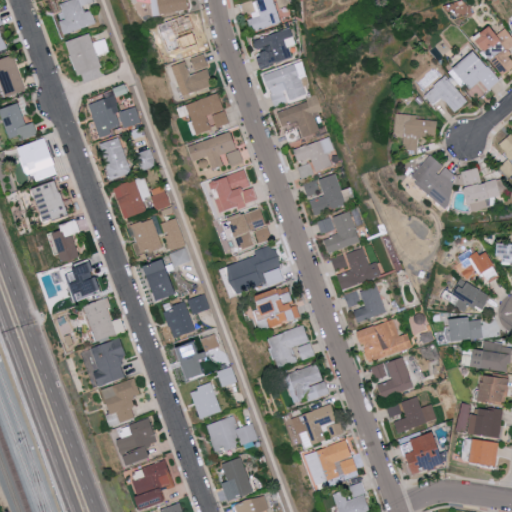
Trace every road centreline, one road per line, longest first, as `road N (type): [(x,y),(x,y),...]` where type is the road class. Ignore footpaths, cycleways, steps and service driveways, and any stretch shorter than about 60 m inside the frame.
road 1 (residential): [(208,511),(19,0)]
road 2 (residential): [(397,511),(213,0)]
road 3 (secondary): [(96,511),(0,247)]
road 4 (secondary): [(0,317),(71,511)]
